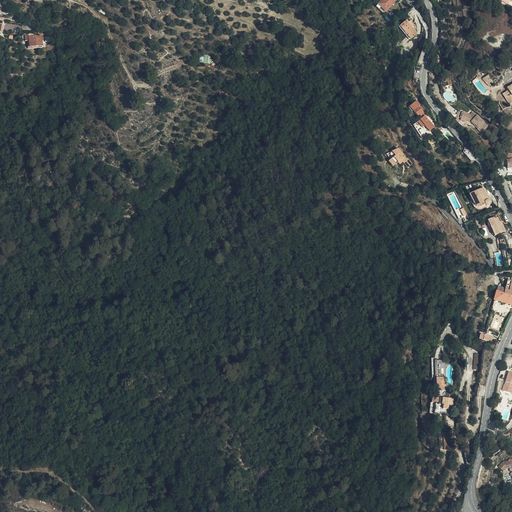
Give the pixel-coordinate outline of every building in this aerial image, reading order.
[(395,0),(382,0),(377,5),(385,12),(386,11),(396,1),(395,0)] [(385,12),(377,5),(375,7),(383,15),(386,12),(386,11),(385,12)] [(410,24),(412,23),(410,20),(408,22),(406,20),(399,26),(411,40),(417,34),(411,27),(412,27),(410,24)] [(2,27),(0,25),(0,39),(3,41),(7,33),(7,32),(9,28),(3,25),(2,27)] [(49,39),(36,40),(36,50),(49,49),(49,39)] [(202,62),(211,62),(212,54),(203,54),(202,62)] [(489,87),(493,81),(488,76),(482,80),(486,84),(489,87)] [(510,97),(511,101),(511,85),(507,89),(508,91),(502,95),(506,100),(510,97)] [(426,115),(418,107),(413,112),(417,116),(418,115),(421,118),(417,122),(422,128),(424,126),(429,131),(434,128),(424,117),(426,115)] [(461,119),(463,113),(460,112),(458,118),(458,119),(460,121),(466,123),(466,122),(461,119)] [(478,128),(483,132),(484,131),(480,127),(473,121),(465,114),(463,113),(461,119),(466,122),(471,124),(472,122),(475,125),(478,128)] [(480,127),(484,131),(488,126),(474,113),(471,116),(465,114),(473,121),(480,127)] [(401,160),(403,162),(407,168),(412,164),(405,156),(404,156),(398,149),(386,154),(390,159),(388,161),(393,167),(398,163),(401,160)] [(60,171),(54,163),(49,168),(55,175),(60,171)] [(476,203),(474,204),(475,207),(476,208),(478,208),(480,208),(485,206),(487,207),(488,206),(490,205),(490,203),(489,200),(489,199),(488,196),(487,197),(483,189),(472,194),(476,203)] [(500,225),(499,223),(497,218),(493,220),(492,219),(488,221),(491,228),(492,227),(496,235),(505,231),(502,225),(500,225)] [(494,301),(511,305),(511,282),(508,281),(505,290),(498,288),(494,301)] [(437,370),(436,360),(453,359),(452,352),(441,353),(440,345),(435,346),(436,357),(431,358),(432,377),(441,376),(441,370),(437,370)] [(511,373),(509,372),(506,383),(507,383),(507,385),(505,385),(504,384),(502,390),(511,393),(511,373)] [(452,380),(444,380),(444,391),(453,391),(452,386),(452,380)] [(440,396),(438,404),(440,404),(442,405),(446,405),(448,406),(449,406),(448,410),(453,411),(454,407),(458,408),(459,402),(452,401),(449,400),(449,399),(449,397),(447,397),(440,396)] [(446,405),(442,405),(440,415),(445,415),(447,416),(448,410),(449,406),(448,406),(446,405)] [(511,459),(509,459),(508,460),(503,461),(499,466),(504,471),(506,468),(510,468),(511,468),(511,459)]
